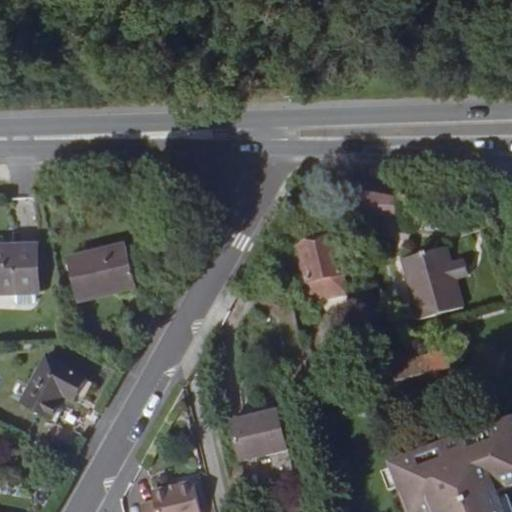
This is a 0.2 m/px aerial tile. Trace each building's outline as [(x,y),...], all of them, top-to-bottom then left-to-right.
[(361,196),(345,194),(343,208),(359,210),(361,196)] [(362,197),(361,196),(359,210),(359,215),(363,231),(380,234),(382,218),(409,223),(404,203),(362,197)] [(306,249),(319,302),(353,294),(340,242),(306,249)] [(71,262),(81,303),(141,289),(131,248),(71,262)] [(0,249),(0,295),(42,295),(41,249),(0,249)] [(407,267),(422,325),(466,313),(452,256),(407,267)] [(0,297),(0,307),(10,307),(10,297),(0,297)] [(397,370),(401,384),(450,372),(458,370),(454,355),(447,357),(397,370)] [(53,360),(27,406),(57,422),(70,398),(81,404),(93,382),(53,360)] [(236,425),(246,466),(266,461),(295,454),(284,414),(236,425)] [(511,511),(511,493),(509,483),(511,482),(511,446),(411,483),(422,511),(511,511)] [(266,461),(246,466),(251,486),(271,480),(266,461)] [(147,511),(203,511),(198,487),(156,499),(159,509),(147,511)]
